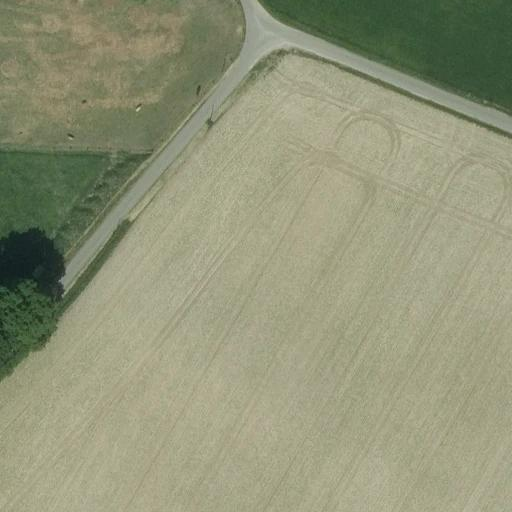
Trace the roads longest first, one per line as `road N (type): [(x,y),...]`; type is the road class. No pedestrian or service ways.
road 1 (unclassified): [(268,28),(0,353)]
road 2 (unclassified): [(268,28),(511,128)]
